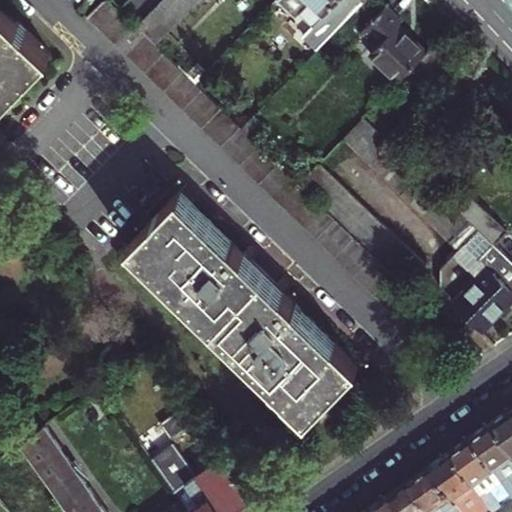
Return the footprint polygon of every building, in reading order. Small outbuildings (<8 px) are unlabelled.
[(404,321),(424,301),(112,0),(103,0),(88,16),(404,321)] [(159,0),(137,22),(155,40),(195,0),(159,0)] [(283,0),(295,12),(298,9),(313,23),(319,17),(336,0),(283,0)] [(336,0),(319,17),(333,31),(360,4),(356,0),(336,0)] [(0,3),(0,105),(51,53),(0,3)] [(394,12),(387,5),(365,27),(379,41),(369,51),(398,80),(411,67),(419,59),(427,51),(399,23),(402,20),(394,12)] [(457,95),(475,76),(438,40),(427,51),(419,59),(457,95)] [(425,65),(419,59),(411,67),(417,73),(425,65)] [(447,242),(468,223),(360,119),(340,139),(447,242)] [(322,158),(302,178),(407,277),(426,256),(322,158)] [(359,362),(181,189),(129,242),(309,416),(359,362)] [(509,235),(471,198),(458,211),(496,248),(509,235)] [(477,232),(468,223),(447,242),(458,253),(477,232)] [(511,299),(511,293),(511,292),(511,291),(511,263),(502,253),(453,303),(480,331),(504,308),(511,299)] [(440,317),(426,304),(411,319),(425,333),(440,317)] [(511,407),(504,413),(493,421),(511,448),(511,407)] [(511,475),(511,474),(511,472),(511,448),(493,421),(484,427),(473,435),(504,480),(511,491),(511,475)] [(107,511),(45,424),(24,439),(75,511),(107,511)] [(491,489),(504,480),(473,435),(463,442),(452,450),(490,504),(495,510),(502,505),(491,489)] [(153,458),(182,499),(190,511),(225,511),(197,473),(176,442),(153,458)] [(478,511),(490,504),(452,450),(443,456),(431,464),(464,511),(478,511)] [(257,511),(263,509),(224,454),(197,473),(225,511),(257,511)] [(464,511),(431,464),(423,470),(411,479),(433,511),(464,511)] [(433,511),(411,479),(401,485),(390,493),(403,511),(433,511)] [(403,511),(390,493),(381,499),(370,507),(373,511),(403,511)] [(190,511),(182,499),(164,511),(190,511)]
